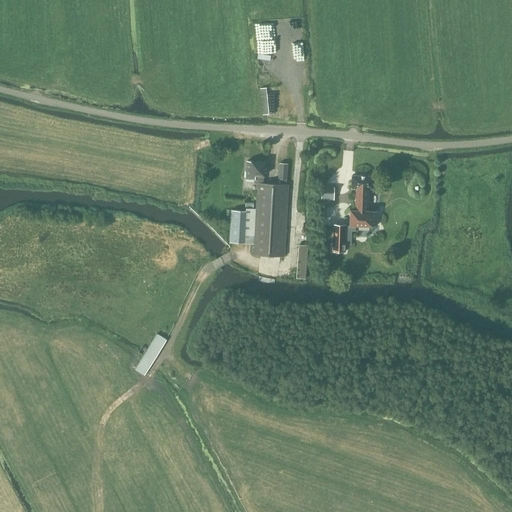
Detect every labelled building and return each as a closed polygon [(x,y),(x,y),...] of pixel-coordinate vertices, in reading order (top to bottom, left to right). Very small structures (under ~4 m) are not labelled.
[(269,114),(266,88),(260,89),(263,115),(269,114)] [(232,210),(230,243),(246,244),(247,236),(255,237),(254,255),(285,257),(288,192),(289,184),(286,184),(288,164),(280,163),(279,184),(264,183),(265,162),(247,161),(246,179),(255,179),(255,183),(258,183),(257,192),(256,209),(254,209),(254,203),(246,203),(245,208),(246,208),(246,211),(232,210)] [(357,188),(369,189),(374,189),(374,176),(352,176),(352,188),(357,188)] [(322,199),(334,199),(334,188),(322,187),(322,199)] [(369,189),(357,188),(356,210),(351,210),(350,225),(376,226),(377,211),(368,211),(369,189)] [(332,238),(346,238),(346,225),(333,225),(332,225),(332,238)] [(346,238),(332,238),(332,252),(346,252),(346,238)] [(306,279),(307,245),(299,245),(297,278),(306,279)] [(145,375),(149,367),(166,339),(157,334),(135,370),(145,375)]
